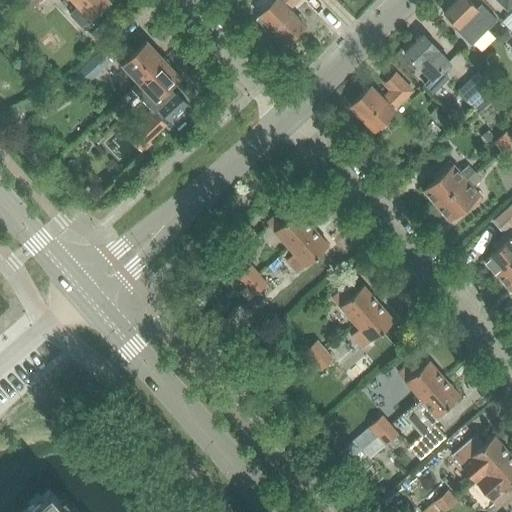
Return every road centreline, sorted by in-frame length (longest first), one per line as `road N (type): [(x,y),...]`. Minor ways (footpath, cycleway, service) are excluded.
road 1 (residential): [(511,364),(289,113)]
road 2 (tertiary): [(287,511),(101,301)]
road 3 (tertiary): [(89,311),(266,511)]
road 4 (residential): [(289,113),(410,0)]
road 5 (residential): [(289,113),(187,0)]
road 6 (residential): [(187,201),(289,113)]
road 7 (residential): [(101,301),(187,201)]
road 8 (residential): [(187,201),(78,275)]
